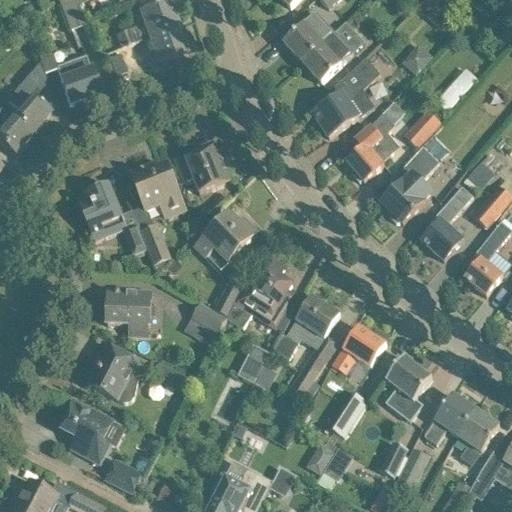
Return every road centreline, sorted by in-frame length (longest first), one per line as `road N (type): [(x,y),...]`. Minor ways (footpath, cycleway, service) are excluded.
road 1 (residential): [(511,379),(372,273),(301,196),(263,144),(232,75)]
road 2 (residential): [(0,439),(66,330),(75,290),(63,248),(27,195)]
road 3 (residential): [(27,195),(79,136),(232,75)]
